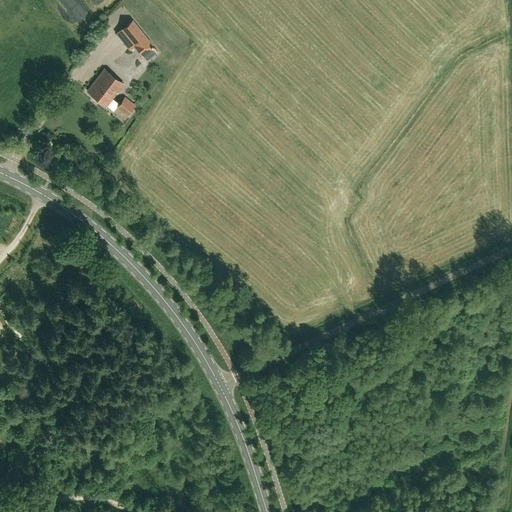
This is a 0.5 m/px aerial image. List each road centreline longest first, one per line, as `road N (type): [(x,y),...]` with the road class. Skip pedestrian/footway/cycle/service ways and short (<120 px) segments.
road 1 (unclassified): [(221,384),(511,252)]
road 2 (primary): [(221,384),(130,265),(42,194),(0,175)]
road 3 (primary): [(268,511),(221,384)]
road 4 (track): [(17,511),(76,496),(136,511)]
